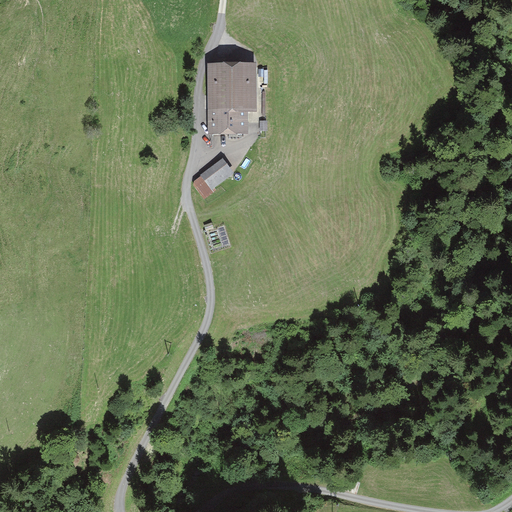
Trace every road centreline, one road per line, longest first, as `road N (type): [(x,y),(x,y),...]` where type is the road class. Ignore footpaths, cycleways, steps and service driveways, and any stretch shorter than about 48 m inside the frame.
road 1 (track): [(120,511),(140,446),(210,307),(187,192),(201,70),(223,0)]
road 2 (track): [(438,511),(268,484),(233,490),(204,511)]
